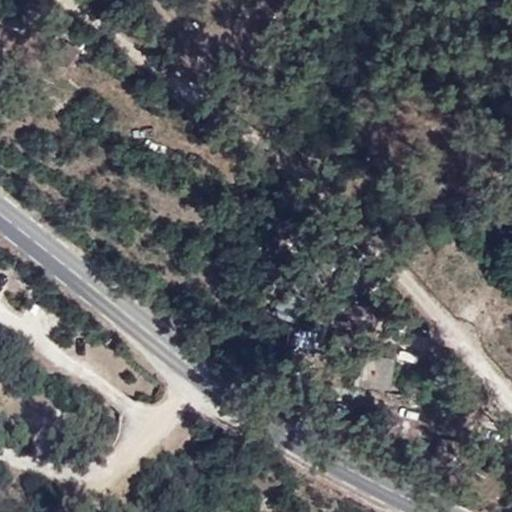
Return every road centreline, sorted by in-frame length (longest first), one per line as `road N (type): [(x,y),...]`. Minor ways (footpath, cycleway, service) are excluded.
road 1 (unclassified): [(69,0),(239,126),(511,411)]
road 2 (primary): [(433,511),(242,404),(0,213)]
road 3 (unknown): [(308,194),(242,404)]
